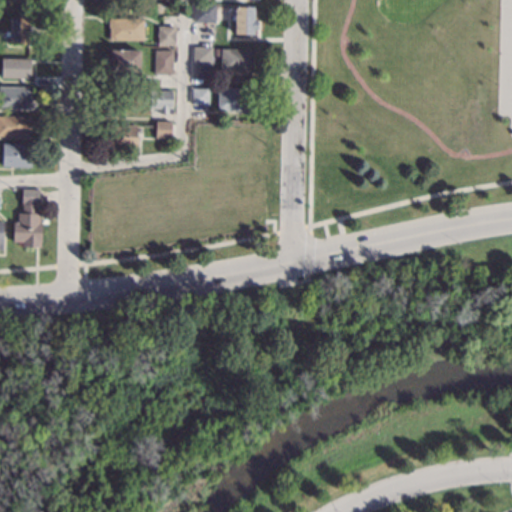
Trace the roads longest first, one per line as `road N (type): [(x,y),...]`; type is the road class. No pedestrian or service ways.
road 1 (tertiary): [(0,300),(139,288),(409,236)]
road 2 (residential): [(290,262),(298,0)]
road 3 (residential): [(511,468),(439,477),(341,511)]
road 4 (residential): [(70,169),(75,0)]
